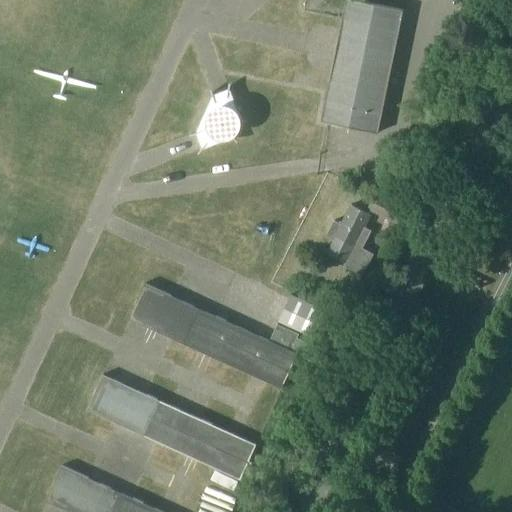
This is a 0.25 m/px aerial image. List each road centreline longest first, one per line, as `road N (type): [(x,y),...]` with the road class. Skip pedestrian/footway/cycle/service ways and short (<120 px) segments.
road 1 (unclassified): [(306,511),(511,58)]
road 2 (unknown): [(0,443),(109,195)]
